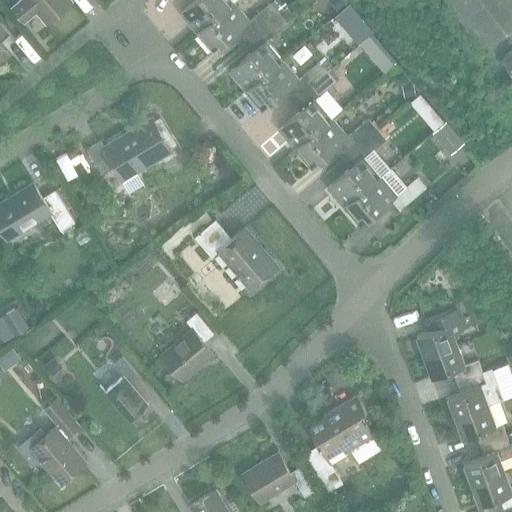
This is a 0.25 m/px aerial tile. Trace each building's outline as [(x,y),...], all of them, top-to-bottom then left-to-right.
[(36,9),(46,21),(70,0),(19,0),(13,6),(25,20),(36,9)] [(198,32),(234,1),(234,0),(233,0),(194,0),(181,12),(198,32)] [(511,0),(447,0),(453,7),(447,11),(469,40),(475,36),(483,46),(508,27),(511,32),(511,50),(502,58),(511,71),(511,0)] [(234,1),(198,32),(213,51),(250,20),(234,1)] [(262,27),(280,12),(272,3),(254,18),(262,27)] [(280,12),(262,27),(270,37),(288,22),(280,12)] [(0,59),(8,52),(0,42),(0,41),(10,33),(0,21),(0,59)] [(246,90),(283,58),(267,39),(230,71),(246,90)] [(283,58),(246,90),(262,109),(299,77),(283,58)] [(312,85),(329,70),(321,60),(303,75),(312,85)] [(329,70),(312,85),(320,95),(338,80),(329,70)] [(485,95),(491,103),(501,96),(495,88),(485,95)] [(296,148),(332,117),(316,97),(279,129),(296,148)] [(121,180),(172,150),(152,116),(104,145),(100,139),(86,148),(101,173),(113,166),(121,180)] [(332,117),(296,148),(312,167),(348,135),(332,117)] [(360,143),(378,128),(369,119),(352,134),(360,143)] [(378,128),(360,143),(368,153),(386,138),(378,128)] [(345,206),(382,175),(365,156),(329,187),(345,206)] [(382,175),(345,206),(360,225),(391,199),(399,209),(426,186),(418,176),(397,194),(382,175)] [(54,190),(42,197),(33,182),(0,201),(0,227),(7,239),(50,213),(60,230),(74,221),(54,190)] [(176,212),(163,226),(179,240),(191,226),(176,212)] [(245,226),(231,238),(215,219),(195,236),(211,255),(218,249),(251,287),(277,265),(245,226)] [(424,356),(457,343),(453,331),(467,326),(464,317),(455,320),(451,309),(424,319),(429,331),(417,335),(424,356)] [(162,354),(181,377),(213,350),(204,339),(213,332),(196,311),(187,319),(194,327),(162,354)] [(456,381),(482,371),(478,359),(465,364),(457,343),(424,356),(432,377),(452,369),(456,381)] [(105,390),(129,418),(147,403),(130,382),(139,375),(123,355),(114,364),(123,375),(105,390)] [(455,417),(488,405),(503,399),(491,367),(482,371),(456,381),(460,391),(447,396),(455,417)] [(342,482),(330,463),(347,452),(346,450),(374,433),(361,412),(366,409),(357,394),(329,411),(330,414),(308,427),(319,444),(303,453),(326,492),(342,482)] [(31,447),(60,482),(86,460),(65,436),(79,424),(58,398),(45,409),(58,424),(31,447)] [(479,445),(506,435),(498,414),(493,416),(488,405),(455,417),(463,438),(475,433),(479,445)] [(472,483),(505,471),(501,459),(511,454),(511,444),(510,445),(506,435),(479,445),(483,456),(464,463),(472,483)] [(300,465),(290,471),(278,451),(243,472),(261,501),(295,480),(304,495),(314,489),(300,465)] [(511,490),(505,471),(472,483),(480,504),(500,497),(504,508),(511,504),(511,490)] [(229,511),(215,489),(190,505),(194,511),(229,511)]
